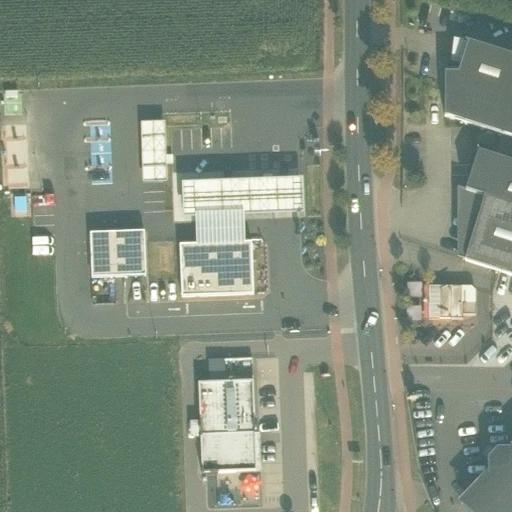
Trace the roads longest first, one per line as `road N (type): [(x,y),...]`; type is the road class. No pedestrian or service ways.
road 1 (secondary): [(378,511),(359,220),(356,0)]
road 2 (unknown): [(436,382),(421,467),(427,511)]
